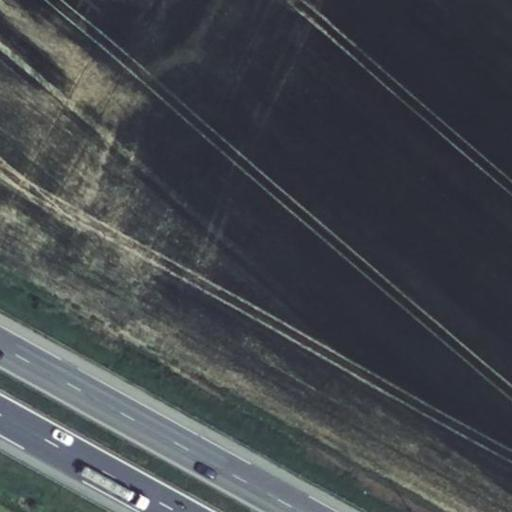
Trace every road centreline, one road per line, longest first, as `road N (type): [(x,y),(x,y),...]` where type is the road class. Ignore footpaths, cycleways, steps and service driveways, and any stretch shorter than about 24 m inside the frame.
road 1 (motorway): [(298,511),(0,347)]
road 2 (motorway): [(0,415),(174,511)]
